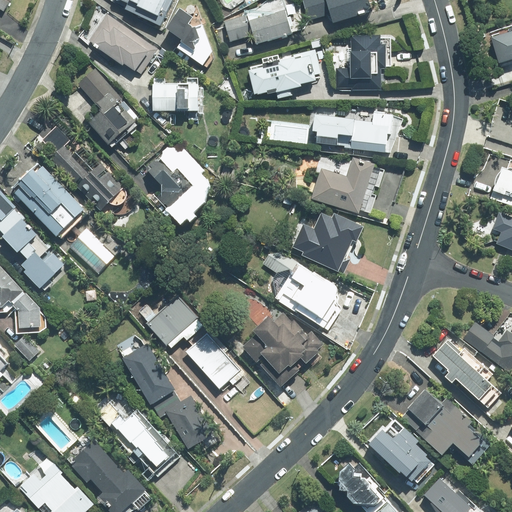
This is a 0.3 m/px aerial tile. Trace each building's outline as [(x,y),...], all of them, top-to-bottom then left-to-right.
[(0,0),(0,9),(1,9),(5,12),(11,3),(6,0),(0,0)] [(116,0),(115,2),(164,25),(175,0),(116,0)] [(303,0),(310,21),(333,14),(335,24),(375,12),(371,0),(303,0)] [(213,50),(209,38),(209,37),(205,25),(196,28),(192,25),(197,19),(183,9),(170,29),(185,39),(180,48),(205,65),(215,51),(213,50)] [(256,35),(258,45),(295,34),(288,11),(244,23),(242,16),(226,21),(232,42),(256,35)] [(107,15),(90,40),(143,76),(160,50),(107,15)] [(511,30),(493,36),(499,59),(511,55),(511,30)] [(383,91),(383,36),(352,36),(353,66),(335,66),(335,92),(383,91)] [(317,53),(251,69),(258,96),(277,92),(279,99),(294,96),(292,89),(319,83),(317,74),(322,73),(317,53)] [(91,124),(110,145),(141,116),(96,69),(79,85),(105,111),(91,124)] [(154,83),(154,111),(200,111),(200,80),(189,80),(189,83),(154,83)] [(319,132),(318,143),(387,151),(389,134),(392,134),(395,115),(376,113),(375,122),(317,115),(315,131),(319,132)] [(56,154),(52,158),(104,211),(127,189),(103,164),(94,173),(65,144),(71,139),(59,126),(43,141),(56,154)] [(176,166),(166,156),(150,171),(168,190),(160,198),(182,221),(198,206),(192,199),(206,186),(181,160),(176,166)] [(323,168),(313,198),(361,213),(377,164),(354,156),(348,176),(323,168)] [(505,167),(493,198),(511,205),(511,160),(509,168),(505,167)] [(40,163),(15,188),(65,239),(90,215),(40,163)] [(4,236),(20,252),(38,234),(25,220),(28,217),(2,190),(0,191),(0,217),(1,218),(0,218),(0,229),(6,235),(4,236)] [(511,216),(501,212),(494,229),(502,232),(497,245),(511,250),(511,216)] [(305,224),(294,247),(305,252),(304,255),(340,272),(355,240),(359,242),(366,227),(336,213),(334,218),(323,213),(316,229),(305,224)] [(86,231),(71,247),(98,274),(121,250),(109,238),(101,247),(86,231)] [(45,261),(37,253),(24,266),(28,270),(25,273),(42,290),(67,265),(54,252),(45,261)] [(285,286),(277,297),(327,328),(341,306),(335,302),(344,288),(300,261),(299,263),(282,252),(270,253),(263,264),(278,273),(274,279),(285,286)] [(24,289),(1,265),(0,265),(0,307),(2,306),(4,308),(24,289)] [(15,306),(20,311),(20,327),(43,327),(43,310),(28,294),(15,306)] [(205,324),(179,296),(149,322),(172,348),(185,337),(188,339),(205,324)] [(281,310),(245,345),(285,386),(326,346),(298,317),(293,322),(281,310)] [(474,321),(462,339),(511,374),(511,333),(507,330),(501,340),(474,321)] [(209,333),(187,351),(221,390),(243,372),(209,333)] [(464,351),(450,339),(434,356),(452,373),(448,377),(454,382),(458,378),(488,405),(501,390),(482,373),(487,367),(466,349),(464,351)] [(150,342),(124,358),(152,405),(178,389),(150,342)] [(427,390),(404,416),(447,455),(457,445),(472,458),(487,441),(472,428),(475,423),(448,399),(443,404),(427,390)] [(167,412),(190,450),(216,434),(193,396),(167,412)] [(113,402),(100,414),(118,434),(115,437),(138,462),(141,459),(158,478),(182,456),(139,410),(129,419),(113,402)] [(384,429),(372,443),(416,483),(434,463),(428,457),(429,455),(418,445),(421,441),(406,427),(395,439),(384,429)] [(96,440),(72,461),(104,495),(100,499),(111,511),(126,511),(135,504),(140,510),(153,499),(146,491),(149,489),(131,469),(127,474),(96,440)] [(51,456),(19,485),(41,509),(48,503),(56,511),(89,511),(96,506),(51,456)] [(402,511),(381,489),(384,486),(362,462),(356,468),(352,464),(337,477),(369,511),(402,511)] [(440,478),(426,494),(446,511),(472,511),(475,509),(440,478)] [(334,511),(318,495),(299,511),(334,511)]
